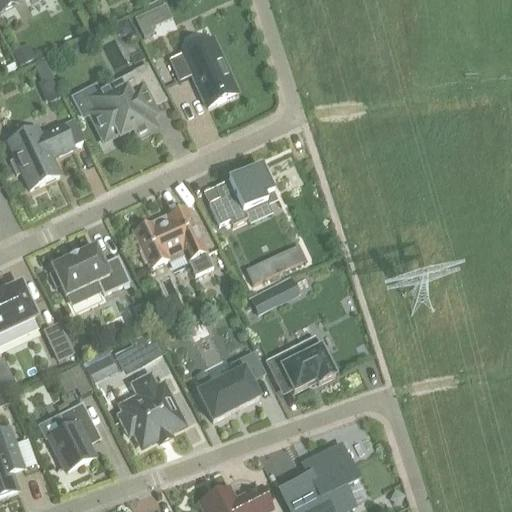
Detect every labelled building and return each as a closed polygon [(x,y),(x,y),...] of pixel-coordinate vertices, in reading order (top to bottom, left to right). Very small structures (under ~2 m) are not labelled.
[(0,0),(0,14),(0,15),(16,7),(13,0),(12,0),(0,0)] [(153,36),(150,31),(143,17),(134,21),(143,41),(153,36)] [(39,62),(32,47),(15,55),(23,70),(39,62)] [(182,57),(168,63),(178,85),(193,79),(207,111),(236,98),(217,54),(189,67),(184,56),(182,57)] [(51,105),(60,101),(43,63),(33,68),(41,86),(51,105)] [(159,92),(146,68),(133,75),(141,89),(128,96),(126,92),(113,99),(109,90),(96,97),(103,109),(89,116),(100,139),(114,132),(120,142),(132,135),(136,144),(149,137),(143,125),(157,118),(147,99),(159,92)] [(59,180),(50,161),(57,157),(58,159),(73,152),(62,129),(40,139),(37,133),(7,147),(15,163),(10,165),(16,178),(21,176),(29,194),(59,180)] [(219,203),(208,208),(219,229),(230,224),(232,230),(248,223),(244,215),(267,205),(264,200),(273,195),(261,170),(214,192),(219,203)] [(133,235),(142,254),(139,256),(144,267),(148,266),(151,272),(169,264),(166,259),(182,251),(195,280),(213,271),(185,211),(167,220),(169,223),(153,231),(152,227),(148,228),(147,225),(135,231),(137,234),(133,235)] [(299,249),(245,274),(251,289),(306,264),(299,249)] [(54,276),(49,278),(55,291),(60,289),(65,300),(97,285),(103,298),(129,286),(117,261),(103,267),(95,251),(78,259),(77,258),(69,262),(69,263),(51,271),(54,276)] [(0,337),(36,321),(20,288),(4,295),(0,296),(0,337)] [(272,311),(263,293),(248,301),(257,319),(272,311)] [(58,328),(44,335),(58,364),(72,357),(58,328)] [(115,358),(125,379),(164,356),(154,336),(129,346),(131,350),(115,358)] [(314,341),(264,366),(275,387),(286,382),(293,395),(293,396),(307,389),(316,385),(317,387),(318,388),(334,380),(314,341)] [(234,378),(197,396),(212,426),(231,416),(232,417),(240,412),(259,402),(250,386),(265,379),(253,357),(230,369),(234,378)] [(81,371),(56,384),(66,402),(78,396),(82,405),(94,398),(81,371)] [(125,417),(118,420),(129,440),(135,437),(142,451),(157,443),(159,448),(171,442),(168,437),(183,430),(163,390),(157,393),(150,379),(132,389),(139,402),(121,411),(125,417)] [(100,443),(98,438),(82,407),(59,419),(64,428),(62,434),(49,441),(67,476),(94,462),(88,450),(100,443)] [(0,501),(18,495),(11,477),(13,473),(12,471),(21,467),(23,473),(24,473),(10,432),(0,435),(0,501)] [(279,495),(287,511),(320,511),(324,510),(325,511),(351,511),(355,510),(345,491),(357,484),(340,450),(303,469),(310,482),(302,487),(300,484),(279,495)] [(220,496),(215,493),(208,497),(208,502),(199,506),(201,511),(271,511),(260,490),(235,503),(229,491),(220,496)]
